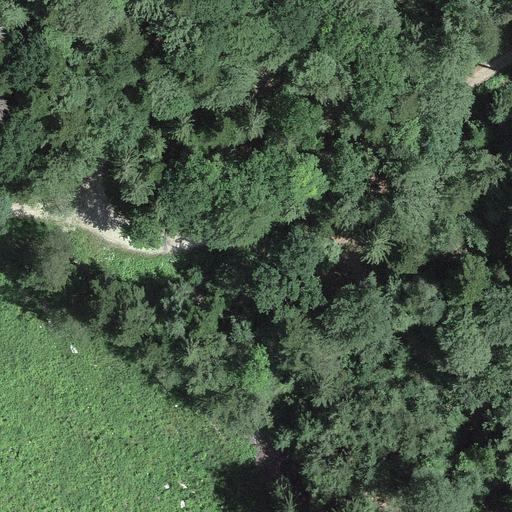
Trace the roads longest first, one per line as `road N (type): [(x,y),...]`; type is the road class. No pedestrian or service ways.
road 1 (track): [(511,43),(214,201),(141,187),(122,125),(152,72),(255,22),(269,0)]
road 2 (track): [(0,277),(214,201)]
